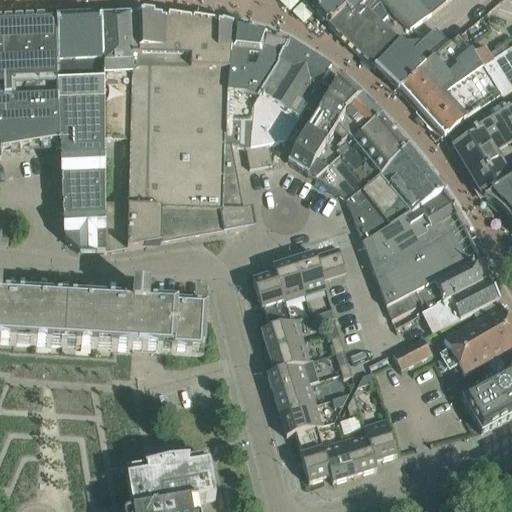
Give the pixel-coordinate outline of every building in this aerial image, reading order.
[(312,0),(313,7),(312,8),(318,13),(317,14),(329,27),(345,11),(352,18),(354,16),(358,20),(366,12),(381,27),(389,18),(372,3),(375,0),(312,0)] [(378,0),(409,32),(432,16),(417,0),(378,0)] [(417,0),(432,16),(452,0),(417,0)] [(399,43),(381,27),(366,12),(358,20),(354,16),(352,18),(345,11),(329,27),(330,27),(328,29),(372,70),(397,45),(399,43)] [(129,144),(131,68),(129,19),(121,20),(119,23),(111,23),(109,20),(101,20),(104,65),(105,143),(129,144)] [(232,65),(235,32),(230,31),(229,33),(228,33),(221,32),(222,29),(194,25),(193,26),(191,24),(190,24),(190,22),(172,21),(169,24),(168,22),(162,23),(161,21),(154,21),(154,19),(129,19),(131,68),(129,144),(127,207),(126,253),(246,231),(231,148),(224,147),(224,122),(226,122),(227,108),(225,108),(228,77),(229,78),(232,65)] [(106,256),(106,207),(105,143),(104,65),(101,20),(99,20),(99,23),(88,24),(88,28),(72,29),(71,23),(57,24),(57,22),(55,22),(56,70),(60,143),(65,243),(78,255),(106,256)] [(56,70),(55,22),(10,24),(10,26),(6,26),(5,27),(5,35),(0,35),(0,152),(60,143),(56,70)] [(249,152),(250,136),(251,136),(254,112),(277,70),(278,63),(290,46),(269,39),(235,32),(232,65),(229,78),(228,77),(225,108),(227,108),(226,122),(224,122),(224,147),(231,148),(246,153),(249,152)] [(409,57),(397,45),(372,70),(373,71),(373,70),(375,72),(383,80),(381,82),(390,91),(392,89),(396,92),(398,94),(400,92),(421,71),(433,60),(449,46),(436,32),(424,43),(422,44),(409,57)] [(441,93),(478,67),(475,63),(478,62),(474,57),(459,39),(449,46),(433,60),(421,71),(400,92),(419,114),(441,93)] [(424,43),(399,43),(397,45),(409,57),(422,44),(424,43)] [(330,72),(290,46),(278,63),(277,70),(254,112),(251,136),(250,136),(249,152),(257,150),(269,148),(269,149),(283,147),(283,148),(284,148),(305,115),(325,84),(324,83),(330,72)] [(511,91),(511,50),(492,63),(484,51),(474,57),(478,62),(475,63),(478,67),(480,71),(487,66),(506,95),(511,91)] [(460,129),(473,116),(500,98),(501,99),(506,95),(487,66),(480,71),(478,67),(441,93),(419,114),(445,142),(460,129)] [(342,83),(335,89),(331,87),(325,84),(305,115),(312,119),(316,121),(287,166),(307,178),(318,162),(345,121),(343,118),(361,100),(342,83)] [(353,147),(381,119),(361,100),(343,118),(345,121),(318,162),(307,178),(315,184),(330,170),(339,161),(336,158),(333,155),(336,152),(342,148),(348,141),(353,147)] [(511,109),(472,134),(475,138),(471,141),(454,151),(481,196),(511,176),(511,109)] [(408,152),(381,119),(353,147),(348,141),(342,148),(336,152),(333,155),(336,158),(339,161),(330,170),(315,184),(347,205),(348,206),(408,152)] [(270,158),(269,149),(269,148),(257,150),(259,161),(270,158)] [(259,161),(257,150),(249,152),(246,153),(247,163),(259,161)] [(411,217),(443,196),(408,152),(348,206),(347,205),(362,248),(392,229),(405,221),(411,217)] [(272,169),(270,158),(259,161),(261,171),(272,169)] [(261,171),(259,161),(247,163),(249,173),(261,171)] [(511,182),(484,199),(484,200),(488,203),(493,206),(497,209),(501,213),(505,217),(508,221),(511,225),(511,226),(511,182)] [(454,217),(443,196),(411,217),(405,221),(411,229),(425,220),(431,231),(454,217)] [(126,253),(127,207),(106,207),(106,256),(126,253)] [(419,294),(478,263),(454,217),(431,231),(425,220),(411,229),(405,221),(392,229),(362,248),(371,270),(385,311),(407,300),(419,294)] [(345,270),(339,251),(327,255),(334,279),(346,275),(345,270)] [(334,279),(327,255),(315,259),(314,256),(293,263),(304,298),(325,292),(322,282),(334,279)] [(304,298),(293,263),(272,270),(274,277),(275,276),(283,305),(284,304),(304,298)] [(447,306),(489,283),(478,263),(419,294),(429,313),(446,305),(447,306)] [(287,315),(284,304),(283,305),(275,276),(274,277),(252,283),(261,312),(263,312),(270,332),(278,329),(275,319),(287,315)] [(499,304),(489,283),(447,306),(446,305),(429,313),(422,317),(433,337),(451,328),(460,323),(473,317),(499,304)] [(0,345),(63,350),(66,300),(0,296),(0,291),(0,284),(0,345)] [(204,358),(206,316),(206,308),(147,305),(148,293),(133,292),(133,304),(66,300),(63,350),(204,358)] [(390,324),(414,312),(407,300),(385,311),(390,324)] [(511,326),(499,304),(473,317),(478,324),(444,344),(447,350),(455,363),(464,379),(484,368),(504,356),(511,351),(511,326)] [(333,322),(330,314),(313,319),(324,325),(333,322)] [(287,315),(275,319),(278,329),(290,325),(287,315)] [(296,323),(290,325),(278,329),(270,332),(261,334),(267,355),(303,344),(296,323)] [(327,331),(331,344),(339,341),(335,328),(327,331)] [(342,353),(339,341),(331,344),(334,356),(342,353)] [(432,359),(422,342),(392,358),(401,375),(432,359)] [(309,365),(303,344),(267,355),(274,376),(302,367),(309,365)] [(347,367),(342,353),(334,356),(339,369),(347,367)] [(511,419),(511,370),(504,356),(484,368),(492,382),(460,400),(481,436),(511,419)] [(312,364),(309,365),(302,367),(274,376),(267,378),(273,398),(309,387),(318,384),(312,364)] [(351,380),(347,367),(339,369),(343,382),(351,380)] [(363,380),(357,392),(374,386),(371,377),(363,380)] [(315,408),(309,387),(273,398),(280,419),(315,408)] [(334,411),(342,409),(349,397),(331,402),(334,411)] [(358,415),(353,399),(347,410),(349,418),(358,415)] [(322,429),(315,408),(280,419),(286,440),(295,438),(304,435),(316,431),(322,429)] [(362,431),(365,438),(373,462),(375,466),(396,460),(385,424),(362,431)] [(316,431),(304,435),(307,444),(319,440),(316,431)] [(322,451),(319,440),(307,444),(304,435),(295,438),(302,458),(299,458),(308,487),(330,480),(331,480),(322,451)] [(373,462),(365,438),(343,445),(355,480),(377,473),(375,466),(373,462)] [(355,480),(343,445),(322,451),(331,480),(330,480),(332,487),(355,480)] [(198,511),(197,506),(215,503),(208,460),(125,474),(131,511),(198,511)] [(465,482),(440,490),(445,505),(470,497),(465,482)]
